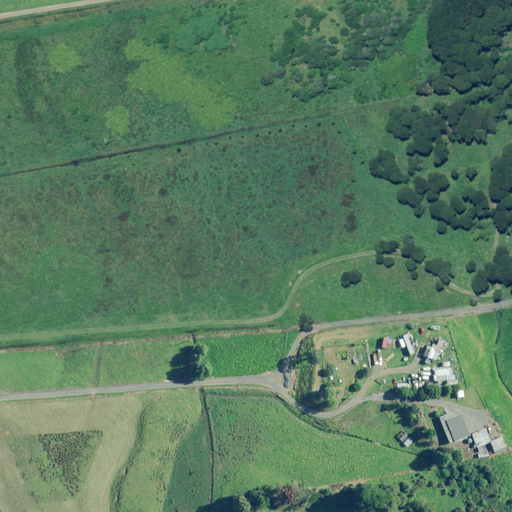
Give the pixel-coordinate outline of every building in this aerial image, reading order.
[(435,360),(440,347),(445,349),(447,343),(438,339),(436,346),(432,344),(427,357),(435,360)] [(347,351),(337,351),(338,356),(334,356),(335,363),(338,362),(339,368),(352,367),(351,361),(350,361),(349,358),(347,358),(347,351)] [(469,435),(460,414),(452,411),(438,417),(449,443),(469,435)] [(484,429),(471,434),(476,447),(490,442),(494,451),(506,447),(501,436),(489,441),(484,429)] [(409,437),(403,443),(407,447),(413,440),(409,437)]
